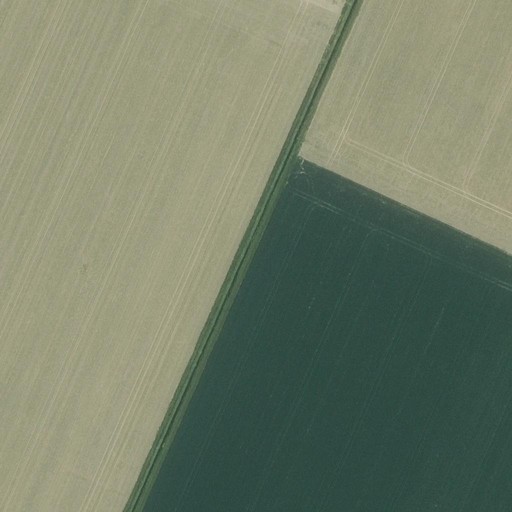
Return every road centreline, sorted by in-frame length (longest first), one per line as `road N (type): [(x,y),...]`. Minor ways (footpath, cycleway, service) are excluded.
road 1 (track): [(123,511),(347,0)]
road 2 (track): [(361,0),(137,511)]
